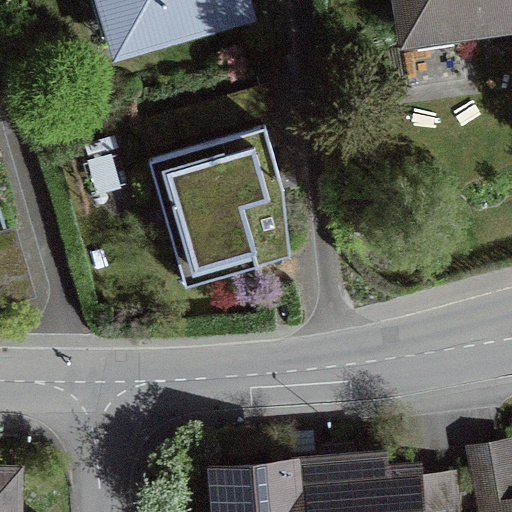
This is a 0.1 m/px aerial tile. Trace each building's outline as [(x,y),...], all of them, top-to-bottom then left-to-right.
[(112,0),(125,39),(236,7),(234,0),(112,0)] [(511,0),(404,0),(408,21),(452,14),(454,25),(511,16),(511,0)] [(138,118),(146,147),(276,110),(268,81),(138,118)] [(185,282),(289,252),(282,186),(264,123),(149,157),(185,282)] [(0,301),(25,294),(6,230),(0,232),(0,301)] [(500,511),(499,500),(511,497),(511,464),(508,440),(471,446),(482,511),(500,511)] [(454,511),(452,476),(419,478),(418,465),(385,468),(383,453),(215,467),(218,511),(454,511)] [(0,511),(8,511),(10,472),(0,471),(0,511)] [(511,511),(511,497),(499,500),(500,511),(511,511)]
